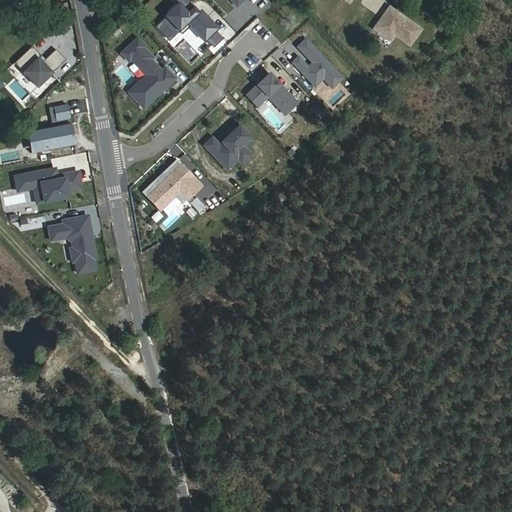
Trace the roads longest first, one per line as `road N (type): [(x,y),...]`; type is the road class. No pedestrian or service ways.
road 1 (residential): [(194,511),(146,331),(114,158)]
road 2 (residential): [(114,158),(148,150),(214,90),(243,43),(255,41)]
road 3 (residential): [(114,158),(84,0)]
